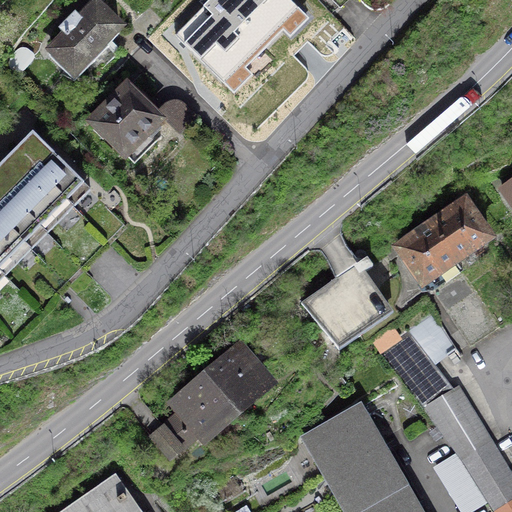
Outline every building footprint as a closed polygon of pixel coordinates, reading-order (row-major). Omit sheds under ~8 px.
[(71,69),(75,73),(89,58),(100,69),(118,51),(107,40),(119,27),(97,5),(82,20),(75,13),(60,28),(66,35),(52,49),(55,53),(54,54),(70,70),(71,69)] [(10,59),(10,65),(16,71),(32,56),(25,49),(21,48),(10,59)] [(159,124),(157,122),(159,120),(126,87),(92,122),(125,154),(143,135),(146,137),(151,137),(161,128),(159,124)] [(179,103),(168,104),(160,112),(179,131),(193,117),(179,103)] [(84,183),(38,138),(0,176),(4,181),(4,187),(0,191),(0,219),(24,243),(67,200),(71,204),(87,189),(83,184),(84,183)] [(511,181),(502,189),(511,203),(511,181)] [(431,225),(462,270),(488,252),(482,242),(488,238),(464,203),(431,225)] [(0,266),(24,243),(0,219),(0,266)] [(462,270),(431,225),(402,246),(396,239),(383,248),(390,259),(401,252),(423,283),(433,289),(462,270)] [(366,259),(301,303),(339,350),(393,313),(364,272),(372,266),(366,259)] [(511,310),(497,288),(481,299),(500,327),(511,318),(511,310)] [(500,327),(481,299),(467,309),(485,336),(500,327)] [(452,319),(471,347),(485,336),(467,309),(452,319)] [(423,409),(449,392),(403,333),(397,338),(389,326),(370,340),(423,409)] [(240,353),(209,379),(234,408),(265,382),(240,353)] [(175,415),(150,437),(170,460),(202,433),(204,435),(234,408),(209,379),(180,405),(190,416),(182,423),(175,415)] [(461,460),(490,442),(456,388),(449,392),(423,409),(457,455),(461,460)] [(328,476),(381,446),(358,407),(306,437),(328,476)] [(511,511),(511,479),(490,442),(461,460),(462,462),(487,502),(493,511),(511,511)] [(360,511),(405,486),(404,484),(403,484),(381,446),(328,476),(349,511),(360,511)] [(457,455),(438,467),(465,511),(470,511),(487,502),(462,462),(461,460),(457,455)] [(142,511),(138,511),(116,479),(68,511),(160,511),(155,504),(142,511)] [(360,511),(419,511),(405,486),(360,511)]
